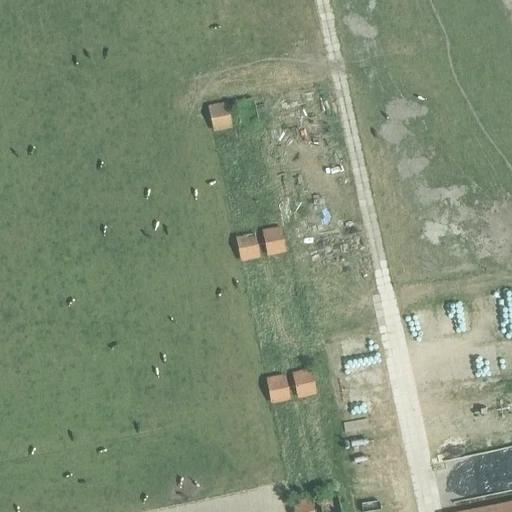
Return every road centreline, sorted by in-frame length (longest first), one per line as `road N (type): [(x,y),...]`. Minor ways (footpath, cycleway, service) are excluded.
road 1 (track): [(433,511),(322,0)]
road 2 (track): [(511,276),(386,300)]
